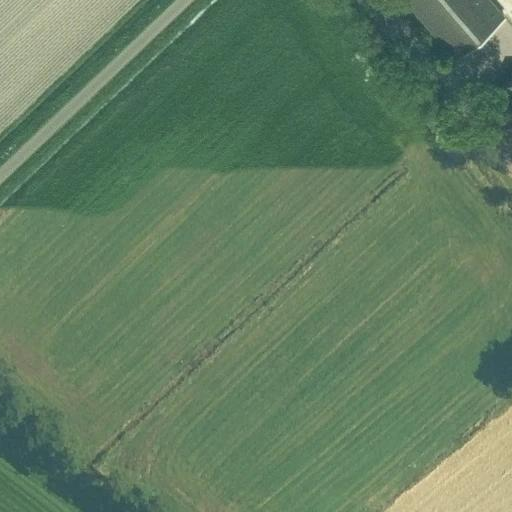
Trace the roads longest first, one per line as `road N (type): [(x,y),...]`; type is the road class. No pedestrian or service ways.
road 1 (unclassified): [(0,175),(183,0)]
road 2 (unclassified): [(511,173),(367,0)]
